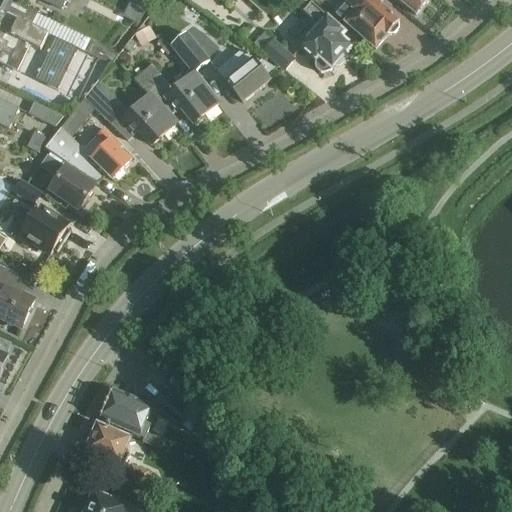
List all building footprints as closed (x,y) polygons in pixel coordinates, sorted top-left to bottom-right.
[(68,0),(30,0),(61,15),(68,0)] [(350,0),(336,16),(345,24),(345,25),(361,39),(376,52),(389,38),(394,37),(399,32),(400,25),(385,11),(380,8),(383,5),(377,0),(350,0)] [(394,0),(400,5),(416,17),(429,0),(394,0)] [(317,31),(301,49),(316,62),(316,67),(316,71),(321,76),(328,77),(333,72),(353,50),(341,40),(345,35),(312,6),(304,14),(314,24),(311,26),(317,31)] [(0,66),(17,74),(30,47),(40,52),(48,36),(113,67),(119,56),(39,17),(33,28),(19,21),(17,26),(0,17),(0,66)] [(150,29),(135,37),(142,49),(156,41),(150,29)] [(295,61),(280,48),(264,34),(254,46),(284,73),(295,61)] [(210,64),(187,36),(171,49),(174,52),(194,77),(210,64)] [(164,39),(158,44),(168,57),(174,52),(171,49),(164,39)] [(243,105),(261,91),(271,83),(253,60),(252,62),(244,52),(217,73),(243,105)] [(218,106),(206,91),(194,77),(174,94),(151,67),(134,82),(149,100),(151,99),(170,120),(182,110),(195,126),(218,106)] [(149,100),(129,118),(120,108),(122,107),(100,82),(85,101),(95,111),(128,144),(140,133),(153,147),(176,127),(170,120),(151,99),(149,100)] [(0,126),(8,131),(18,111),(0,101),(0,126)] [(85,101),(75,113),(87,122),(95,111),(85,101)] [(54,129),(62,119),(34,105),(28,116),(54,129)] [(53,152),(51,154),(98,186),(107,177),(113,183),(132,164),(119,152),(122,149),(105,132),(84,153),(65,134),(60,141),(53,152)] [(45,140),(35,135),(27,150),(37,155),(45,140)] [(50,193),(63,202),(79,213),(95,191),(48,158),(41,168),(59,181),(50,193)] [(34,207),(42,195),(21,182),(14,194),(34,207)] [(25,229),(18,240),(33,249),(35,247),(52,257),(54,253),(57,256),(71,235),(67,233),(71,226),(42,208),(27,231),(25,229)] [(0,321),(4,323),(22,331),(35,303),(15,294),(21,280),(3,271),(0,269),(0,321)] [(0,340),(0,380),(9,359),(6,358),(11,345),(0,340)] [(192,400),(199,384),(182,376),(174,393),(192,400)] [(152,410),(113,393),(100,422),(144,441),(143,445),(158,452),(162,444),(146,438),(151,427),(146,425),(152,410)] [(164,393),(154,406),(180,427),(190,413),(164,393)] [(130,441),(116,435),(98,427),(87,453),(124,469),(130,456),(125,454),(130,441)] [(128,475),(145,483),(148,475),(131,468),(128,475)] [(131,511),(95,496),(87,511),(131,511)]
